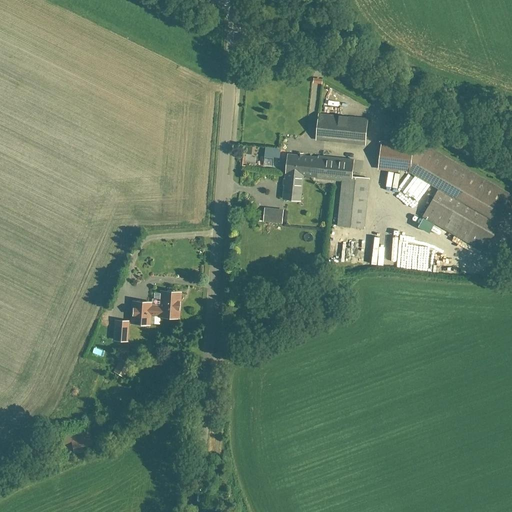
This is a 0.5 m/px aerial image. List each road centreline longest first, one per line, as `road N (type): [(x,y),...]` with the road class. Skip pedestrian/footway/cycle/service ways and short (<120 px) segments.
road 1 (tertiary): [(235,14),(200,511)]
road 2 (residential): [(235,14),(511,175)]
